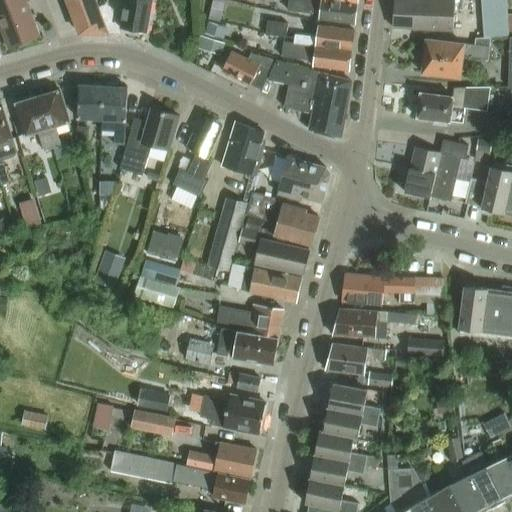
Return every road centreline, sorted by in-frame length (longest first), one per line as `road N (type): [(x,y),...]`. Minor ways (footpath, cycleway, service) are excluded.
road 1 (residential): [(0,77),(76,55),(135,59),(355,165)]
road 2 (residential): [(271,511),(341,215)]
road 3 (residential): [(341,215),(511,252)]
road 4 (residential): [(379,0),(355,165)]
